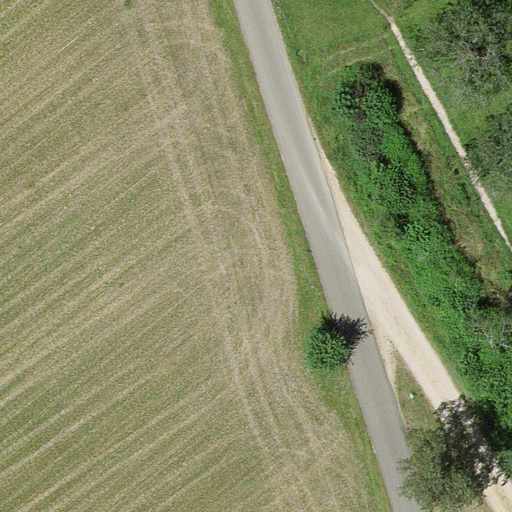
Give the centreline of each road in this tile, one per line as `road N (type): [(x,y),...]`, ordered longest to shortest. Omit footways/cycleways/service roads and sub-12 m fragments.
road 1 (residential): [(500,511),(380,314),(324,243)]
road 2 (unclassified): [(400,511),(324,243)]
road 3 (unclassified): [(324,243),(249,0)]
